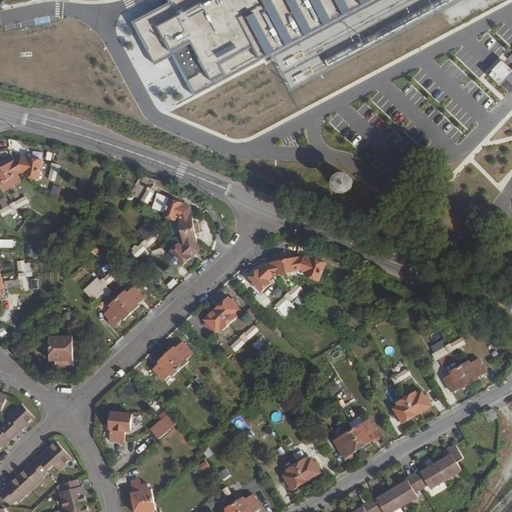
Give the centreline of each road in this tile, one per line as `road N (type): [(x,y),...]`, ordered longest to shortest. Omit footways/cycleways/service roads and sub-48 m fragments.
road 1 (residential): [(65,412),(243,247),(273,209)]
road 2 (secondary): [(273,209),(124,149),(0,114)]
road 3 (secondary): [(511,314),(273,209)]
road 4 (residential): [(299,511),(511,384)]
